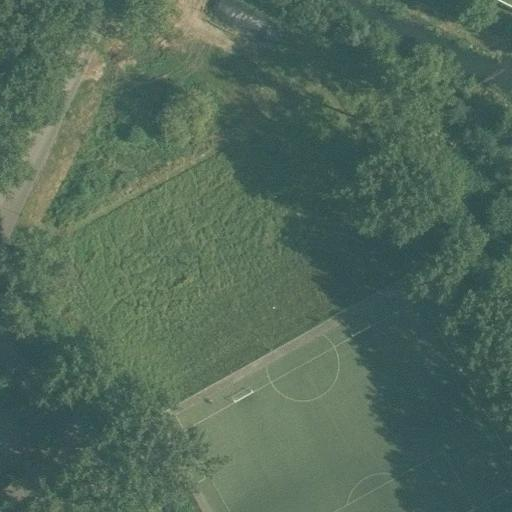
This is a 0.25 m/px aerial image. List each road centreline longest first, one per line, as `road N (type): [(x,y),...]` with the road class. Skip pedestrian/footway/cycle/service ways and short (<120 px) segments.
road 1 (unclassified): [(106,0),(0,230)]
road 2 (unclassified): [(0,341),(84,444)]
